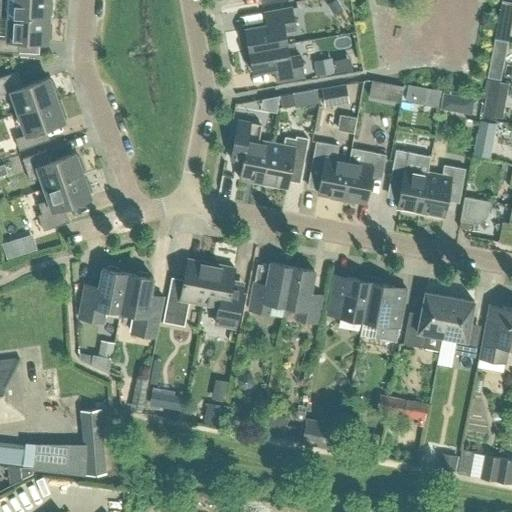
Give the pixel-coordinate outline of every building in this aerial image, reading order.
[(0,0),(0,15),(7,16),(47,18),(48,0),(0,0)] [(244,28),(248,50),(286,43),(284,30),(295,28),(291,8),(263,13),(265,24),(244,28)] [(0,51),(18,52),(18,40),(46,41),(47,18),(7,16),(0,15),(0,51)] [(248,50),(252,72),(273,68),(275,80),(303,75),(300,55),(289,57),(286,43),(248,50)] [(338,66),(354,64),(351,45),(335,47),(338,66)] [(357,61),(373,59),(372,45),(355,47),(357,61)] [(333,73),(330,56),(314,59),(316,75),(333,73)] [(0,93),(10,90),(18,112),(55,99),(47,77),(22,86),(16,71),(0,76),(0,93)] [(488,79),(482,114),(502,117),(508,83),(488,79)] [(405,83),(403,100),(437,105),(440,88),(405,83)] [(345,84),(321,88),(325,107),(349,102),(345,84)] [(443,92),(440,108),(470,114),(473,97),(443,92)] [(63,121),(55,99),(18,112),(25,134),(14,138),(18,149),(41,141),(37,130),(63,121)] [(360,103),(359,122),(376,124),(377,104),(360,103)] [(478,119),(475,139),(492,143),(495,123),(478,119)] [(238,178),(262,182),(270,142),(257,140),(260,124),(237,120),(231,155),(242,157),(238,178)] [(295,136),(295,138),(284,136),(282,144),(270,142),(262,182),(286,187),(290,166),(302,168),(307,138),(295,136)] [(317,192),(341,197),(347,161),(335,159),(338,145),(315,141),(311,164),(322,166),(317,192)] [(347,161),(341,197),(364,201),(369,175),(381,177),(385,154),(350,147),(347,161)] [(396,207),(419,212),(427,172),(426,172),(430,155),(395,148),(394,155),(389,180),(401,182),(396,207)] [(44,150),(21,158),(29,180),(40,176),(44,188),(81,174),(81,172),(84,171),(79,156),(75,157),(74,152),(48,161),(44,150)] [(441,174),(427,172),(419,212),(443,216),(448,191),(460,193),(464,168),(443,164),(441,174)] [(41,213),(37,214),(42,230),(69,221),(63,206),(89,196),(88,194),(91,193),(86,178),(83,179),(81,174),(44,188),(48,199),(37,203),(41,213)] [(489,201),(463,195),(459,220),(477,223),(487,215),(489,201)] [(501,221),(497,241),(511,243),(511,204),(511,205),(508,222),(501,221)] [(188,300),(202,303),(210,263),(186,258),(182,279),(171,277),(162,321),(183,325),(188,300)] [(271,302),(284,305),(291,266),(269,262),(265,284),(253,282),(248,310),(269,313),(271,302)] [(210,263),(202,303),(217,306),(213,325),(234,329),(242,290),(230,288),(234,267),(210,263)] [(84,284),(78,317),(102,322),(105,307),(120,310),(127,272),(119,271),(118,266),(107,265),(105,268),(101,267),(98,287),(84,284)] [(313,270),(291,266),(284,305),(297,307),(295,318),(316,322),(321,294),(309,292),(313,270)] [(134,313),(130,332),(155,336),(163,296),(149,294),(153,277),(149,276),(148,272),(137,270),(134,274),(127,272),(120,310),(134,313)] [(326,313),(362,320),(370,280),(334,274),(326,313)] [(362,320),(363,320),(360,335),(373,337),(395,341),(405,287),(370,280),(362,320)] [(407,316),(402,343),(424,347),(436,350),(438,350),(441,336),(448,295),(424,291),(418,318),(407,316)] [(473,300),(448,295),(441,336),(456,338),(453,352),(474,356),(479,330),(468,327),(473,300)] [(507,345),(511,345),(511,307),(501,305),(501,307),(487,305),(478,356),(504,361),(507,345)] [(88,363),(106,371),(109,356),(90,353),(88,363)] [(0,360),(0,420),(23,417),(21,400),(25,399),(19,358),(0,360)] [(238,367),(234,385),(246,388),(250,370),(238,367)] [(148,377),(137,376),(129,409),(140,412),(148,377)] [(408,408),(448,406),(447,391),(408,393),(408,408)] [(166,393),(164,405),(180,408),(182,395),(166,393)] [(378,393),(375,411),(386,413),(389,395),(378,393)] [(389,395),(386,413),(403,416),(406,398),(389,395)] [(207,402),(203,422),(218,424),(222,405),(207,402)] [(80,410),(83,443),(82,443),(84,474),(85,474),(105,473),(100,408),(80,410)] [(259,433),(294,440),(298,427),(286,425),(287,418),(263,413),(259,433)] [(305,417),(300,442),(337,449),(342,424),(305,417)] [(34,447),(0,444),(0,464),(84,474),(82,443),(35,442),(34,447)] [(472,449),(461,448),(457,471),(468,473),(472,449)] [(454,471),(457,455),(440,452),(437,467),(454,471)] [(484,453),(479,476),(495,479),(499,456),(484,453)] [(511,458),(499,456),(495,479),(511,483),(511,478),(511,458)] [(132,491),(134,477),(110,472),(107,486),(132,491)]
